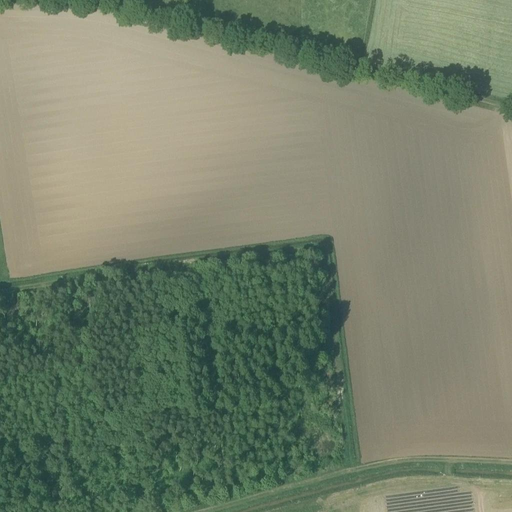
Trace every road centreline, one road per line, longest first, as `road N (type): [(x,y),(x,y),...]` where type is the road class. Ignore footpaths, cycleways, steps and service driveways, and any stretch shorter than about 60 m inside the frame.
road 1 (track): [(356,469),(325,250),(0,297)]
road 2 (track): [(511,111),(111,6),(54,0)]
road 3 (track): [(168,511),(393,459),(511,461)]
